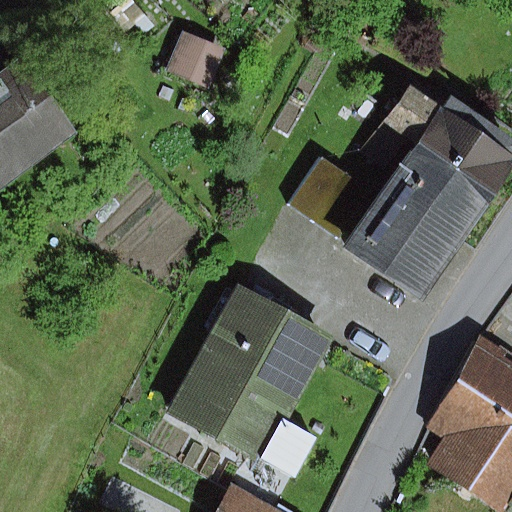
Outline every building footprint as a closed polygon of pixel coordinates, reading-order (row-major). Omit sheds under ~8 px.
[(225,56),(181,37),(165,77),(208,95),(225,56)] [(17,60),(0,72),(0,185),(71,135),(17,60)] [(364,152),(390,170),(335,249),(413,303),(510,163),(406,91),(364,152)] [(317,158),(286,205),(336,238),(367,190),(317,158)] [(330,340),(232,288),(163,416),(290,483),(312,444),(283,428),(330,340)] [(511,511),(511,371),(483,352),(435,422),(448,431),(428,459),(506,511),(511,511)] [(279,511),(230,485),(215,511),(279,511)]
